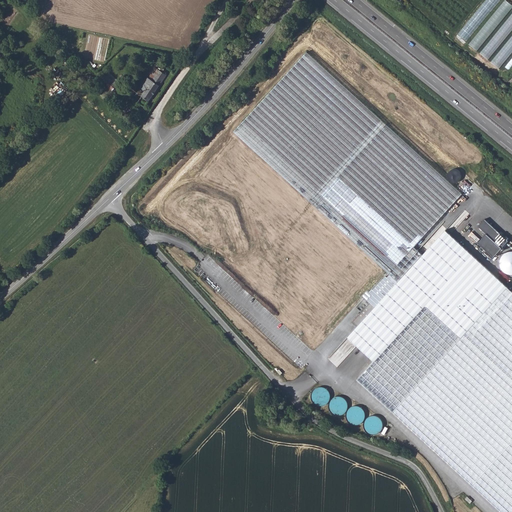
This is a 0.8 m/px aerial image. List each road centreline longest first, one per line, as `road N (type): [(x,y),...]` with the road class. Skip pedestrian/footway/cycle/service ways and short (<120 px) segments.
road 1 (unclassified): [(108,198),(310,415),(404,461),(440,511)]
road 2 (trunk): [(334,0),(511,144)]
road 3 (trunk): [(511,129),(353,0)]
road 4 (tertiary): [(165,145),(293,0)]
road 5 (unclassified): [(165,145),(156,115),(227,0)]
road 6 (tertiary): [(0,297),(108,198)]
